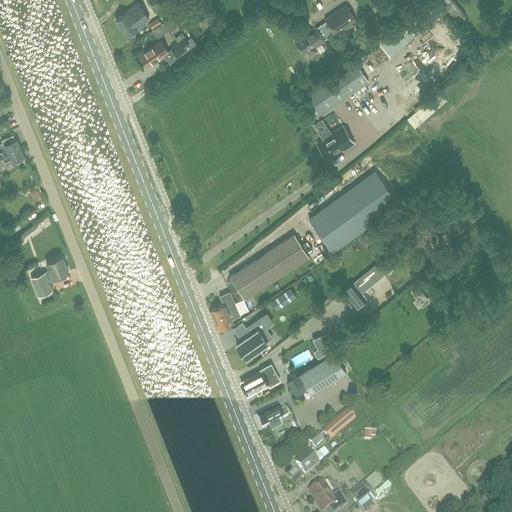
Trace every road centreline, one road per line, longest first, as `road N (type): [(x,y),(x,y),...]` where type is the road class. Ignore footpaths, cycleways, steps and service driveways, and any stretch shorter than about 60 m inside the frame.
road 1 (secondary): [(274,511),(71,0)]
road 2 (unclassified): [(178,511),(0,61)]
